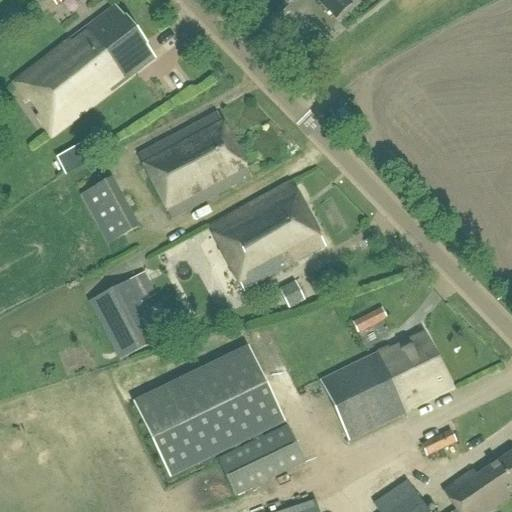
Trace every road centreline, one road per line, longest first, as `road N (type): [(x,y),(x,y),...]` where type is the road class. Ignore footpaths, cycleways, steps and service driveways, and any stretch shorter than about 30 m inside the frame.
road 1 (tertiary): [(511,333),(190,0)]
road 2 (track): [(438,0),(287,99)]
